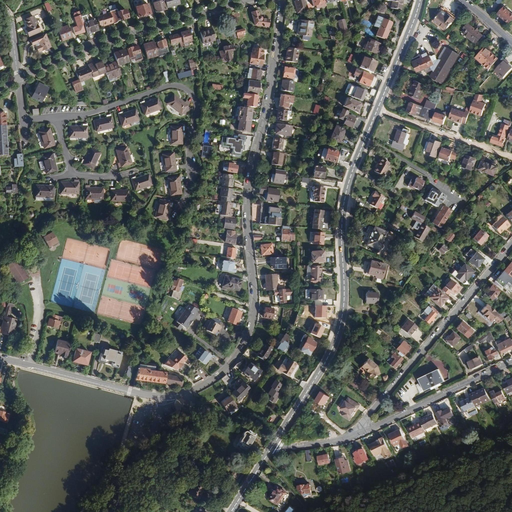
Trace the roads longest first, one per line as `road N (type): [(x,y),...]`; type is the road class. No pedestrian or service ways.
road 1 (residential): [(0,358),(159,397),(196,388),(235,360),(253,319),(248,192),(282,0)]
road 2 (secondary): [(376,108),(343,202),(338,332),(270,448)]
road 3 (residential): [(57,119),(164,87),(190,92),(191,180),(176,213)]
road 4 (residential): [(511,242),(348,438)]
road 5 (residential): [(250,0),(18,77)]
road 6 (residential): [(511,361),(348,438)]
road 7 (residential): [(376,108),(511,158)]
